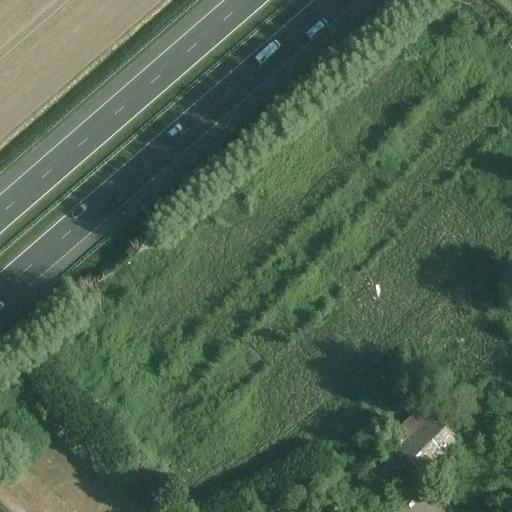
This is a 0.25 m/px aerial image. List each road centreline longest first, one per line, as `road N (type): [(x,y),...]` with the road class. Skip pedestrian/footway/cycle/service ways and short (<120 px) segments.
road 1 (motorway): [(0,293),(337,0)]
road 2 (motorway): [(246,0),(0,213)]
